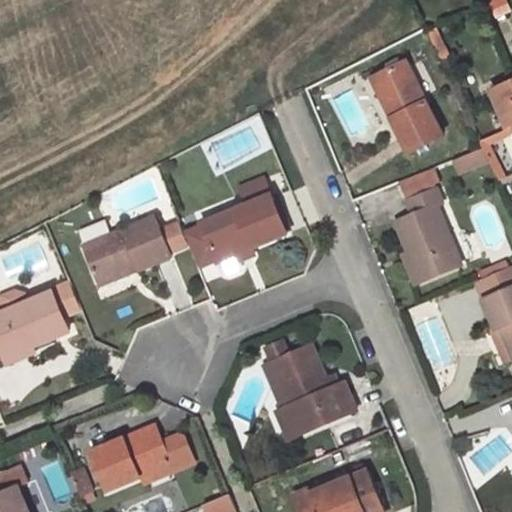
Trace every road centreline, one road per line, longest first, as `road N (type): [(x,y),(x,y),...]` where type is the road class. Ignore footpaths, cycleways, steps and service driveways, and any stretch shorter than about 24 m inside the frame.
road 1 (residential): [(362,274),(458,511)]
road 2 (residential): [(182,360),(194,342),(362,274)]
road 3 (residential): [(295,118),(362,274)]
road 4 (track): [(295,118),(273,67),(359,0)]
